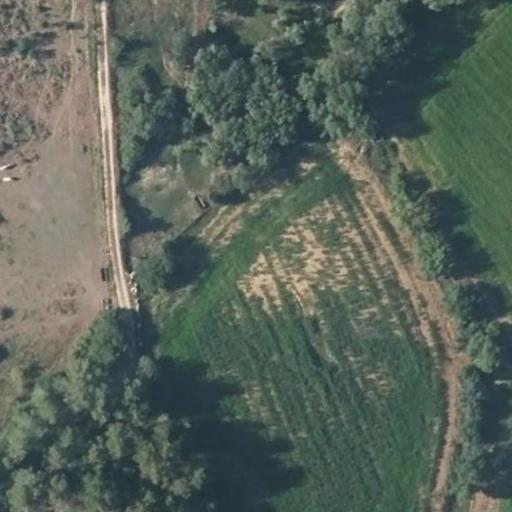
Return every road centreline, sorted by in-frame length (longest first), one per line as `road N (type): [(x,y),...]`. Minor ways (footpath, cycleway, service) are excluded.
road 1 (track): [(102,0),(124,300),(118,376),(0,490)]
road 2 (track): [(199,511),(159,423),(118,376)]
